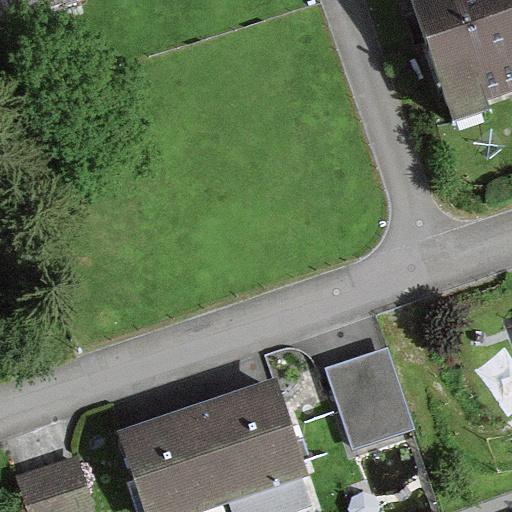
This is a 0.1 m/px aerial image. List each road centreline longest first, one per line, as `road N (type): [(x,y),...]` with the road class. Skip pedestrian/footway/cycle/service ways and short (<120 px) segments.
road 1 (residential): [(0,413),(430,267)]
road 2 (residential): [(339,0),(430,267)]
